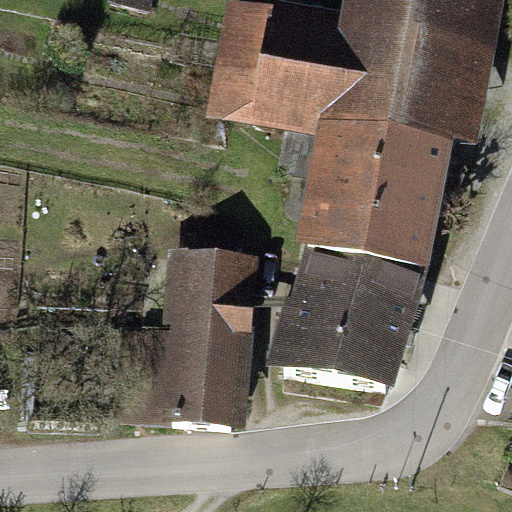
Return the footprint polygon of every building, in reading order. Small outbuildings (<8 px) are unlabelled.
[(363,0),(357,36),(466,55),(475,0),(363,0)] [(466,55),(357,36),(237,14),(218,119),(260,126),(261,121),(335,134),(448,153),(466,55)] [(448,153),(335,134),(311,259),(321,260),(421,277),(424,277),(448,153)] [(125,392),(122,423),(233,433),(249,264),(190,259),(181,354),(150,351),(146,394),(125,392)] [(321,260),(288,379),(387,395),(421,277),(321,260)]
